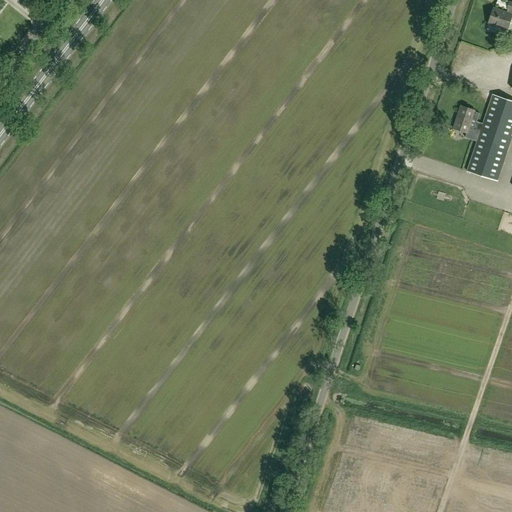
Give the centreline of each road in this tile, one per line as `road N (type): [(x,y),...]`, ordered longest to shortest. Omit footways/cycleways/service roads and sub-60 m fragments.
road 1 (unclassified): [(284,511),(454,0)]
road 2 (primary): [(0,135),(103,0)]
